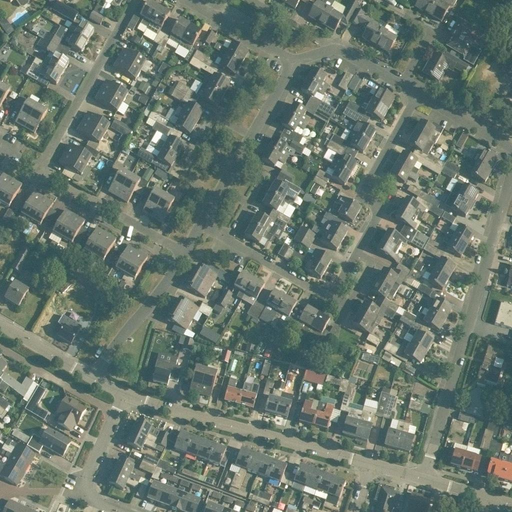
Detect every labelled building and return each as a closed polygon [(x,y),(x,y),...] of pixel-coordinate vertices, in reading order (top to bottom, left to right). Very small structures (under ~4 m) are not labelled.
[(100,0),(105,3),(109,5),(117,10),(122,0),(100,0)] [(295,9),(300,0),(283,0),(282,2),(295,9)] [(334,3),(329,0),(325,0),(324,0),(318,0),(309,17),(322,25),(330,10),(334,3)] [(335,32),(340,23),(347,27),(357,10),(359,5),(354,2),(351,0),(342,16),(330,10),(322,25),(335,32)] [(436,0),(419,0),(415,8),(428,15),(437,0),(436,0)] [(437,0),(428,15),(441,22),(449,8),(449,7),(452,2),(448,0),(444,0),(443,4),(437,0)] [(147,29),(159,8),(149,2),(140,17),(143,19),(140,25),(147,29)] [(52,10),(73,22),(78,15),(57,3),(52,10)] [(93,12),(98,15),(102,8),(97,6),(93,12)] [(170,15),(159,8),(147,29),(152,31),(155,26),(161,30),(170,15)] [(357,10),(347,27),(350,22),(357,26),(358,24),(368,30),(363,39),(375,46),(387,26),(386,26),(384,29),(363,17),(365,14),(364,14),(357,10)] [(104,19),(98,15),(93,12),(89,19),(100,25),(104,19)] [(134,17),(127,28),(133,31),(139,20),(134,17)] [(178,47),(179,47),(191,27),(180,20),(177,25),(171,35),(182,41),(178,47)] [(449,48),(455,51),(451,52),(449,56),(462,63),(463,61),(473,67),(481,53),(471,47),(474,42),(473,38),(469,36),(471,33),(470,30),(471,27),(461,22),(458,23),(450,36),(451,40),(448,45),(449,48)] [(28,23),(25,29),(30,32),(33,26),(28,23)] [(83,40),(88,42),(94,31),(81,24),(77,30),(71,26),(68,31),(83,40)] [(9,25),(2,30),(8,37),(14,33),(9,25)] [(387,26),(375,46),(388,53),(397,39),(396,38),(399,33),(390,28),(387,26)] [(196,53),(191,50),(193,47),(201,33),(191,27),(179,47),(188,53),(184,60),(190,64),(193,59),(196,53)] [(88,42),(83,40),(68,31),(66,36),(63,35),(60,40),(45,32),(42,39),(57,48),(61,42),(81,54),(88,42)] [(153,43),(159,46),(165,35),(159,32),(153,43)] [(209,47),(210,44),(215,36),(208,32),(202,43),(209,47)] [(165,35),(159,46),(164,49),(170,38),(165,35)] [(140,39),(134,36),(130,42),(137,46),(140,39)] [(43,63),(63,74),(69,63),(56,55),(55,56),(53,55),(57,48),(42,39),(41,39),(40,39),(37,46),(50,53),(46,59),(45,58),(43,63)] [(229,51),(224,48),(217,44),(214,50),(221,54),(241,65),(247,54),(232,45),(229,51)] [(120,60),(125,63),(141,72),(146,62),(124,50),(122,54),(123,55),(120,60)] [(197,52),(196,53),(193,59),(203,65),(207,57),(197,52)] [(218,59),(223,62),(219,68),(234,76),(241,65),(221,54),(218,59)] [(446,54),(443,59),(434,54),(433,55),(435,55),(429,65),(428,64),(423,73),(439,82),(447,68),(453,71),(454,68),(464,74),(468,67),(462,63),(449,56),(446,54)] [(193,59),(190,64),(189,65),(200,72),(204,65),(203,65),(193,59)] [(113,69),(119,72),(135,81),(141,72),(125,63),(120,60),(118,65),(116,64),(113,69)] [(56,85),(63,74),(43,63),(40,68),(46,72),(43,78),(56,85)] [(169,68),(163,64),(157,74),(164,77),(169,68)] [(37,82),(41,76),(23,66),(20,73),(37,82)] [(307,81),(326,92),(328,87),(323,84),(326,78),(313,70),(307,81)] [(229,85),(225,83),(214,77),(211,83),(206,80),(203,85),(223,97),(229,85)] [(354,92),(360,81),(354,77),(352,82),(348,89),(354,92)] [(352,82),(344,78),(338,88),(346,92),(348,89),(352,82)] [(138,90),(145,93),(150,85),(143,81),(138,90)] [(301,92),(314,99),(317,93),(323,96),(326,92),(307,81),(301,92)] [(102,92),(122,104),(128,94),(106,82),(103,86),(105,87),(102,92)] [(190,90),(179,83),(175,90),(182,94),(186,96),(190,90)] [(0,107),(9,90),(0,85),(0,107)] [(196,96),(201,99),(216,108),(223,97),(203,85),(199,91),(196,96)] [(186,96),(182,94),(175,90),(171,97),(178,101),(181,102),(182,101),(183,102),(186,96)] [(373,90),(367,100),(387,111),(394,100),(378,91),(378,92),(373,90)] [(95,101),(117,113),(122,104),(102,92),(99,97),(97,96),(95,101)] [(145,106),(149,98),(141,93),(137,101),(145,106)] [(25,99),(20,96),(16,103),(21,106),(25,99)] [(14,102),(7,99),(4,104),(11,107),(14,102)] [(367,100),(369,107),(365,114),(381,122),(387,111),(367,100)] [(21,124),(26,127),(38,106),(28,101),(15,123),(20,126),(21,124)] [(181,102),(175,112),(196,124),(203,113),(183,102),(182,101),(181,102)] [(317,110),(331,118),(335,111),(321,103),(317,110)] [(349,103),(346,109),(357,115),(361,109),(349,103)] [(127,119),(134,111),(125,104),(118,113),(127,119)] [(148,105),(143,116),(149,119),(169,131),(179,137),(182,131),(190,136),(196,124),(175,112),(173,117),(170,122),(160,116),(160,117),(151,112),(154,108),(148,105)] [(287,116),(306,126),(309,121),(303,118),(306,112),(294,105),(287,116)] [(35,134),(38,128),(47,112),(38,106),(26,127),(31,130),(30,132),(35,134)] [(342,115),(356,124),(354,128),(351,133),(369,144),(375,133),(365,127),(357,122),(360,117),(357,115),(346,109),(342,115)] [(327,124),(331,118),(317,110),(313,116),(327,124)] [(84,124),(104,135),(110,126),(88,113),(85,118),(87,119),(84,124)] [(281,126),(294,134),(297,128),(303,131),(306,126),(287,116),(281,126)] [(131,129),(124,125),(113,119),(110,126),(109,128),(125,137),(129,139),(133,130),(131,129)] [(169,131),(149,119),(146,125),(153,129),(152,130),(157,133),(151,142),(157,146),(177,157),(184,146),(170,138),(169,139),(166,137),(169,131)] [(127,120),(124,125),(131,129),(134,123),(127,120)] [(428,142),(434,146),(443,130),(433,124),(430,128),(420,123),(420,124),(417,130),(415,129),(416,130),(414,134),(428,142)] [(95,151),(99,145),(104,135),(84,124),(81,129),(79,128),(77,132),(90,140),(87,146),(95,151)] [(291,140),(299,145),(303,138),(295,133),(291,140)] [(325,140),(326,141),(330,143),(334,136),(329,133),(325,140)] [(348,146),(350,147),(363,154),(369,144),(351,133),(348,138),(345,142),(349,144),(348,146)] [(422,153),(428,142),(414,134),(408,145),(408,144),(408,145),(422,153)] [(461,150),(468,137),(462,134),(455,147),(461,150)] [(330,143),(345,151),(348,146),(349,144),(345,142),(334,136),(330,143)] [(292,156),(294,152),(301,156),(305,148),(299,145),(291,140),(287,147),(274,139),(268,150),(286,161),(289,156),(291,157),(292,156)] [(341,158),(345,151),(330,143),(327,148),(326,149),(336,155),(341,158)] [(69,151),(66,156),(87,167),(92,158),(70,145),(67,149),(69,151)] [(154,166),(157,161),(171,169),(177,157),(157,146),(154,150),(148,147),(146,152),(141,149),(140,151),(137,156),(154,166)] [(274,168),(275,167),(278,162),(283,165),(284,166),(286,161),(268,150),(262,161),(274,168)] [(484,152),(477,164),(491,172),(497,161),(498,161),(484,152)] [(397,165),(415,175),(418,171),(413,168),(417,162),(403,154),(402,155),(403,155),(399,161),(398,160),(397,160),(399,161),(397,165)] [(333,165),(351,176),(357,165),(344,158),(344,159),(341,158),(336,155),(333,160),(334,160),(332,165),(333,165)] [(425,160),(442,170),(444,167),(445,165),(438,161),(428,155),(425,160)] [(87,167),(66,156),(63,161),(61,160),(59,164),(77,175),(74,180),(78,182),(87,167)] [(422,166),(432,172),(439,176),(441,173),(442,170),(425,160),(422,166)] [(468,167),(474,170),(470,176),(485,184),(485,183),(491,172),(477,164),(471,161),(468,167)] [(447,162),(445,165),(444,167),(457,175),(460,170),(447,162)] [(310,167),(304,164),(301,170),(307,173),(310,167)] [(320,172),(316,177),(327,184),(330,178),(332,179),(344,186),(351,176),(333,165),(330,170),(328,169),(325,175),(320,172)] [(404,184),(408,178),(416,183),(419,177),(415,175),(397,165),(391,176),(390,176),(404,184)] [(444,167),(442,170),(441,173),(454,180),(457,175),(444,167)] [(147,169),(141,179),(147,183),(154,173),(147,169)] [(160,179),(164,174),(157,169),(154,175),(160,179)] [(119,196),(130,176),(121,170),(108,193),(113,195),(114,193),(119,196)] [(290,185),(291,184),(294,178),(282,171),(278,178),(290,185)] [(2,175),(0,179),(0,201),(11,182),(6,179),(7,177),(2,175)] [(130,176),(119,196),(124,199),(123,201),(127,204),(134,193),(141,197),(147,186),(130,176)] [(324,189),(327,184),(316,177),(313,183),(324,189)] [(269,194),(273,196),(289,205),(290,205),(293,204),(297,196),(298,196),(300,194),(299,194),(300,191),(301,192),(301,191),(291,184),(290,185),(278,178),(269,194)] [(11,182),(0,201),(0,202),(9,208),(22,186),(18,184),(17,183),(16,185),(11,182)] [(457,182),(451,194),(472,206),(478,195),(479,195),(457,182)] [(189,189),(182,185),(179,191),(186,195),(189,189)] [(314,185),(309,193),(315,196),(319,188),(314,185)] [(406,191),(425,202),(428,196),(409,186),(406,191)] [(148,213),(153,216),(165,195),(155,190),(142,212),(147,215),(148,213)] [(21,215),(31,221),(42,200),(37,197),(38,195),(34,193),(28,203),(22,200),(18,207),(24,210),(21,215)] [(289,205),(273,196),(269,194),(262,205),(278,214),(276,219),(287,225),(290,219),(283,216),(289,205)] [(448,199),(444,206),(451,210),(465,218),(466,217),(472,206),(473,207),(472,206),(451,194),(448,199)] [(165,195),(153,216),(158,219),(157,221),(162,223),(175,201),(165,195)] [(432,206),(437,209),(440,203),(428,196),(425,202),(432,206)] [(360,210),(356,207),(339,198),(336,205),(342,209),(338,215),(352,223),(360,210)] [(42,200),(31,221),(40,226),(53,204),(49,202),(48,203),(42,200)] [(400,210),(417,219),(422,222),(426,214),(424,212),(425,211),(406,200),(400,210)] [(441,218),(444,213),(437,209),(434,214),(441,218)] [(8,210),(2,221),(7,224),(14,213),(8,210)] [(395,219),(414,230),(417,226),(414,224),(417,219),(400,210),(395,219)] [(62,239),(71,223),(74,218),(69,215),(70,213),(65,211),(53,233),(62,239)] [(444,213),(441,218),(453,224),(455,219),(444,213)] [(257,214),(251,225),(272,237),(277,227),(283,231),(287,225),(276,219),(273,223),(257,214)] [(320,230),(342,242),(348,232),(334,224),(336,220),(325,214),(323,218),(331,223),(328,229),(322,225),(320,230)] [(74,218),(71,223),(62,239),(77,247),(81,241),(76,238),(85,222),(80,220),(79,221),(74,218)] [(30,223),(23,235),(27,237),(34,226),(30,223)] [(453,224),(446,236),(467,247),(473,236),(459,228),(453,224)] [(272,237),(251,225),(245,237),(259,245),(262,238),(269,242),(272,237)] [(5,235),(11,238),(14,232),(8,229),(5,235)] [(97,229),(93,235),(84,251),(94,257),(103,241),(105,236),(100,233),(101,231),(97,229)] [(297,235),(312,243),(315,236),(301,229),(297,235)] [(336,252),(342,242),(320,230),(318,234),(323,237),(320,242),(336,252)] [(382,242),(399,251),(402,245),(405,247),(407,243),(388,232),(382,242)] [(429,240),(417,233),(414,238),(426,245),(429,240)] [(308,249),(312,243),(297,235),(294,242),(308,249)] [(105,236),(103,241),(94,257),(103,262),(116,240),(112,238),(111,239),(105,236)] [(449,246),(446,250),(447,251),(461,259),(467,247),(463,245),(446,236),(442,242),(449,246)] [(426,245),(414,238),(411,244),(423,251),(423,250),(426,245)] [(440,246),(429,240),(426,245),(437,251),(440,247),(440,246)] [(58,245),(52,241),(48,247),(54,251),(58,245)] [(377,251),(396,262),(399,257),(396,256),(399,251),(382,242),(377,251)] [(290,247),(284,244),(278,256),(283,259),(289,249),(290,247)] [(423,250),(434,257),(435,256),(437,251),(426,245),(423,250)] [(20,273),(27,260),(26,259),(31,251),(24,247),(12,269),(20,273)] [(128,247),(125,253),(115,269),(125,275),(137,255),(131,251),(132,250),(128,247)] [(72,253),(63,248),(60,255),(68,259),(72,253)] [(295,252),(289,249),(283,259),(289,262),(295,252)] [(304,258),(326,270),(332,260),(315,251),(312,257),(306,254),(304,258)] [(437,251),(435,256),(441,260),(448,264),(450,259),(437,251)] [(48,252),(44,259),(51,262),(54,255),(48,252)] [(137,255),(125,275),(135,280),(147,258),(143,256),(142,258),(137,255)] [(320,280),(326,270),(304,258),(302,262),(307,265),(304,271),(320,280)] [(455,268),(441,261),(441,260),(438,266),(431,263),(428,268),(449,279),(455,268)] [(420,272),(424,266),(417,262),(414,268),(420,272)] [(198,265),(192,277),(211,288),(217,278),(218,276),(198,265)] [(404,275),(408,278),(411,272),(399,265),(396,271),(404,275)] [(109,268),(103,280),(108,283),(115,271),(109,268)] [(432,276),(428,283),(442,291),(449,279),(428,268),(425,273),(432,276)] [(221,271),(218,276),(217,278),(228,285),(233,278),(221,271)] [(411,287),(412,285),(414,281),(408,278),(404,275),(401,280),(397,278),(397,279),(383,271),(380,277),(379,277),(379,278),(377,282),(396,293),(399,287),(400,287),(403,282),(411,287)] [(414,281),(419,284),(422,279),(411,272),(408,278),(414,281)] [(242,274),(239,278),(234,288),(241,291),(237,298),(242,301),(253,280),(242,274)] [(186,288),(190,290),(205,299),(211,288),(192,277),(186,288)] [(253,280),(242,301),(247,303),(252,307),(247,315),(253,319),(261,305),(255,302),(257,300),(264,286),(253,280)] [(371,293),(375,295),(385,301),(388,303),(385,308),(395,314),(399,308),(390,303),(396,293),(377,282),(375,286),(374,285),(374,286),(375,286),(371,293)] [(15,283),(10,291),(5,300),(18,308),(29,291),(15,283)] [(432,292),(421,285),(419,290),(418,291),(429,297),(432,292)] [(217,303),(222,294),(217,291),(212,300),(217,303)] [(225,291),(223,295),(222,294),(217,303),(218,304),(217,305),(224,309),(232,295),(225,291)] [(273,309),(269,316),(266,321),(271,323),(269,326),(270,326),(285,298),(274,292),(266,306),(273,309)] [(192,320),(199,309),(180,298),(173,310),(192,320)] [(283,315),(289,318),(297,304),(285,298),(270,326),(275,329),(283,315)] [(430,312),(445,321),(452,310),(437,301),(430,312)] [(494,325),(511,330),(511,305),(501,302),(498,313),(500,313),(496,325),(495,325),(494,325)] [(395,314),(385,308),(382,314),(365,304),(361,310),(360,310),(360,311),(361,311),(358,315),(378,326),(384,316),(392,320),(395,314)] [(261,305),(253,319),(258,322),(266,308),(261,305)] [(421,315),(418,320),(425,324),(439,332),(445,321),(430,312),(421,307),(418,313),(421,315)] [(293,321),(287,332),(293,335),(295,331),(306,337),(307,335),(318,314),(307,308),(299,322),(300,322),(299,324),(293,321)] [(167,321),(186,332),(192,320),(173,310),(167,321)] [(413,324),(416,318),(405,312),(405,313),(402,318),(413,324)] [(318,314),(307,335),(328,347),(331,335),(324,331),(330,321),(318,314)] [(352,325),(357,328),(366,334),(367,333),(370,335),(366,341),(377,347),(380,341),(371,336),(377,326),(378,326),(358,315),(356,319),(356,318),(355,319),(356,319),(352,325)] [(399,323),(404,326),(410,329),(419,335),(422,329),(413,324),(402,318),(399,323)] [(65,327),(64,327),(58,337),(71,345),(77,334),(71,331),(75,323),(69,320),(65,327)] [(338,336),(340,328),(333,326),(331,335),(338,336)] [(204,328),(199,336),(215,345),(220,337),(204,328)] [(433,343),(419,335),(410,329),(407,334),(415,339),(411,345),(427,354),(433,343)] [(186,338),(183,350),(190,352),(194,340),(186,338)] [(247,344),(245,352),(253,355),(255,347),(247,344)] [(269,344),(265,353),(272,356),(276,347),(269,344)] [(396,358),(400,351),(387,344),(383,351),(396,358)] [(411,345),(405,356),(420,365),(427,354),(411,345)] [(505,361),(507,352),(488,346),(476,385),(485,388),(487,381),(497,384),(502,370),(494,367),(496,359),(505,361)] [(228,364),(231,353),(224,351),(221,362),(228,364)] [(165,363),(168,355),(161,352),(158,360),(165,363)] [(281,362),(284,356),(277,353),(275,358),(281,362)] [(385,354),(382,359),(390,363),(393,358),(385,354)] [(22,387),(14,381),(2,373),(7,367),(0,362),(0,381),(9,388),(24,399),(28,392),(33,383),(26,379),(22,387)] [(167,386),(169,381),(169,380),(178,383),(182,368),(157,362),(154,370),(156,371),(153,382),(167,386)] [(269,371),(271,365),(264,363),(262,369),(269,371)] [(210,398),(217,373),(218,368),(208,366),(207,370),(202,388),(200,393),(206,395),(206,397),(210,398)] [(200,393),(202,388),(207,370),(196,367),(189,392),(194,394),(195,391),(200,393)] [(302,381),(317,385),(320,374),(305,369),(304,375),(302,381)] [(328,376),(326,382),(325,383),(340,387),(339,392),(345,394),(340,411),(340,412),(348,384),(349,382),(328,376)] [(239,406),(240,401),(242,393),(233,390),(236,381),(230,379),(224,402),(239,406)] [(0,390),(4,394),(9,388),(0,381),(0,390)] [(284,388),(285,383),(278,381),(275,389),(283,391),(284,388)] [(354,386),(348,384),(340,412),(349,414),(347,420),(343,435),(355,438),(362,413),(357,411),(348,409),(354,386)] [(240,401),(239,406),(253,410),(259,387),(254,385),(251,395),(242,393),(240,401)] [(25,410),(44,421),(48,415),(38,409),(37,405),(45,392),(38,388),(25,410)] [(283,393),(276,391),(271,390),(269,398),(265,413),(276,416),(280,401),(283,393)] [(390,395),(381,393),(377,411),(364,407),(362,413),(355,438),(367,442),(371,427),(374,416),(383,418),(390,395)] [(280,401),(276,416),(287,419),(292,404),(291,404),(294,396),(289,395),(287,402),(280,401)] [(396,396),(390,395),(383,418),(389,420),(396,396)] [(10,405),(0,397),(0,406),(5,411),(10,405)] [(66,399),(58,413),(62,416),(57,424),(70,432),(75,423),(77,425),(86,410),(66,399)] [(423,405),(413,402),(410,401),(408,410),(420,413),(423,405)] [(299,423),(303,424),(313,427),(317,414),(310,413),(312,404),(305,402),(303,410),(302,410),(299,423)] [(320,404),(318,409),(317,414),(313,427),(327,431),(334,407),(327,405),(320,404)] [(476,418),(470,416),(461,413),(459,420),(474,424),(476,418)] [(156,445),(156,444),(165,448),(170,437),(162,433),(159,439),(149,435),(152,428),(137,422),(132,433),(156,445)] [(397,450),(404,424),(399,423),(396,434),(389,432),(385,446),(397,450)] [(497,441),(502,424),(497,423),(494,433),(488,452),(494,453),(492,461),(491,461),(487,475),(493,476),(493,478),(503,481),(507,467),(509,461),(508,461),(510,454),(500,451),(503,442),(497,441)] [(410,426),(404,424),(397,450),(409,453),(414,438),(407,436),(410,426)] [(33,436),(27,447),(39,454),(43,446),(62,458),(71,443),(48,430),(42,441),(33,436)] [(488,452),(494,433),(485,430),(479,449),(488,452)] [(12,436),(17,439),(20,434),(15,431),(12,436)] [(127,445),(141,451),(144,445),(154,450),(156,445),(132,433),(127,445)] [(174,450),(186,454),(192,438),(181,433),(174,450)] [(197,458),(200,450),(203,442),(192,438),(186,454),(197,458)] [(11,447),(9,446),(12,442),(8,439),(1,450),(6,453),(7,453),(12,455),(15,449),(11,447)] [(208,463),(212,454),(215,446),(203,442),(200,450),(197,458),(208,463)] [(12,455),(29,466),(35,455),(18,445),(13,443),(11,447),(15,449),(12,455)] [(454,445),(452,450),(450,449),(448,457),(452,459),(450,466),(461,469),(465,454),(466,449),(454,445)] [(215,446),(212,454),(208,463),(220,467),(226,450),(215,446)] [(235,467),(241,469),(239,475),(236,474),(229,492),(237,495),(239,491),(246,471),(251,459),(253,454),(241,450),(235,467)] [(23,476),(29,466),(12,455),(7,453),(5,457),(9,459),(6,466),(23,476)] [(253,454),(251,459),(246,471),(258,475),(264,458),(253,454)] [(481,458),(465,454),(461,469),(472,472),(472,471),(477,472),(481,458)] [(142,462),(156,468),(159,461),(146,455),(142,462)] [(269,479),(273,467),(275,463),(264,458),(258,475),(269,479)] [(131,474),(134,467),(120,461),(114,473),(139,484),(141,479),(131,474)] [(156,468),(142,462),(139,469),(153,475),(156,468)] [(0,476),(17,487),(23,476),(6,466),(1,463),(0,465),(0,476)] [(275,463),(273,467),(269,479),(280,484),(287,467),(275,463)] [(300,466),(298,471),(294,482),(305,487),(312,470),(300,466)] [(511,468),(507,467),(503,481),(511,483),(511,468)] [(156,468),(153,475),(151,479),(157,481),(162,470),(156,468)] [(312,470),(305,487),(316,491),(323,474),(312,470)] [(123,491),(126,485),(136,489),(139,484),(114,473),(109,484),(123,491)] [(323,474),(316,491),(328,495),(334,479),(323,474)] [(334,479),(328,495),(339,500),(345,483),(334,479)] [(148,500),(160,504),(161,500),(166,489),(154,484),(148,500)] [(142,499),(146,490),(147,488),(141,485),(136,497),(142,499)] [(399,511),(396,510),(400,495),(394,493),(395,489),(381,485),(379,486),(374,501),(378,502),(376,509),(386,511),(399,511)] [(166,489),(161,500),(160,504),(171,509),(177,493),(166,489)] [(210,492),(208,496),(220,501),(222,496),(210,492)] [(179,511),(182,511),(188,497),(177,493),(171,509),(179,511)] [(268,507),(271,496),(263,493),(261,499),(260,504),(268,507)] [(407,511),(426,511),(429,502),(418,499),(419,496),(412,494),(407,511)] [(250,500),(260,504),(261,499),(252,496),(250,500)] [(195,511),(199,502),(197,501),(188,497),(182,511),(195,511)] [(17,511),(20,506),(9,501),(3,511),(17,511)]
